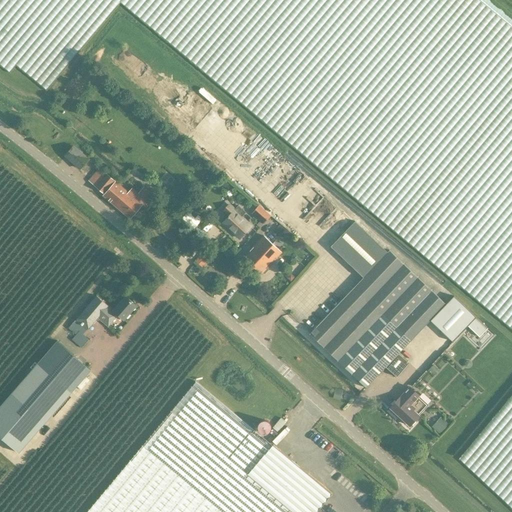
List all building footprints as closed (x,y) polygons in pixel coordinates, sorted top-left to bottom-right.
[(511,16),(492,0),(0,0),(0,65),(9,73),(16,65),(46,91),(120,2),(511,330),(511,394),(458,459),(511,509),(511,16)] [(250,151),(256,156),(269,141),(264,136),(250,151)] [(73,145),(63,157),(79,170),(89,159),(73,145)] [(147,210),(151,205),(153,207),(159,200),(144,186),(137,194),(132,189),(131,189),(127,185),(123,190),(104,173),(95,184),(105,193),(103,195),(129,219),(141,205),(147,210)] [(253,213),(265,223),(271,216),(259,205),(253,213)] [(224,225),(241,240),(252,227),(242,218),(246,214),(238,207),(235,211),(229,206),(224,212),(230,218),(224,225)] [(399,353),(445,304),(389,250),(387,252),(354,221),(331,246),(363,277),(310,334),(366,387),(385,366),(396,377),(409,363),(399,353)] [(169,224),(162,233),(167,238),(174,229),(169,224)] [(253,267),(273,244),(265,237),(245,259),(253,267)] [(273,244),(253,267),(263,275),(283,253),(273,244)] [(123,320),(135,306),(124,296),(112,310),(96,296),(75,320),(68,329),(75,335),(71,340),(80,347),(88,339),(82,335),(86,329),(88,329),(97,318),(107,327),(118,315),(123,320)] [(444,312),(455,321),(464,310),(453,301),(444,312)] [(477,316),(472,322),(488,337),(494,331),(477,316)] [(91,370),(57,341),(0,405),(0,436),(19,453),(91,370)] [(195,382),(86,511),(316,511),(331,494),(272,445),(272,446),(252,429),(195,382)] [(401,396),(390,408),(396,413),(396,417),(400,421),(404,421),(410,426),(419,416),(417,414),(425,405),(417,397),(419,395),(410,387),(401,396)] [(441,416),(433,426),(441,433),(449,423),(441,416)]
